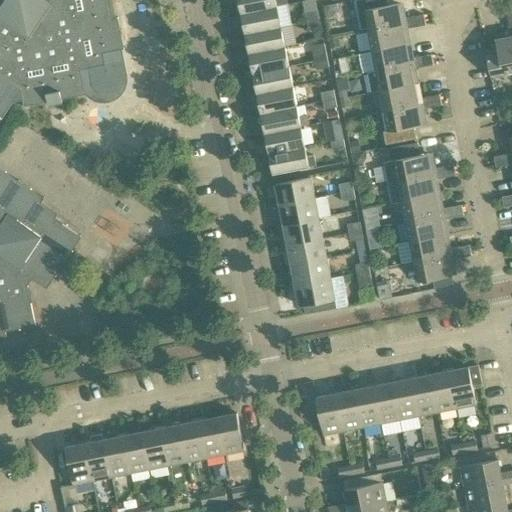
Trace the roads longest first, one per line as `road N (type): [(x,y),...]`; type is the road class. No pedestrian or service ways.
road 1 (residential): [(273,378),(197,0)]
road 2 (residential): [(506,315),(449,29),(468,2),(481,0)]
road 3 (residential): [(273,378),(35,422)]
road 4 (residential): [(273,378),(509,333)]
road 5 (residential): [(300,511),(273,378)]
